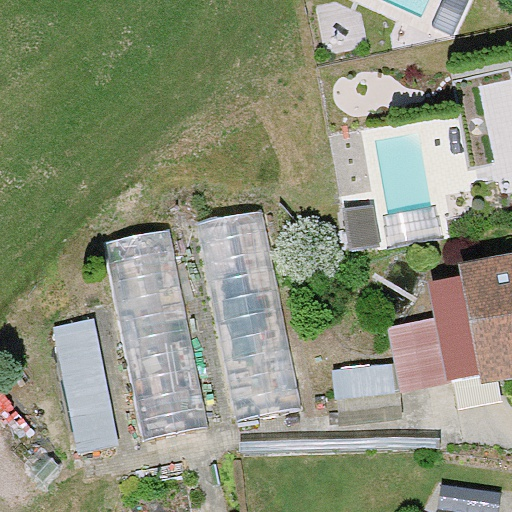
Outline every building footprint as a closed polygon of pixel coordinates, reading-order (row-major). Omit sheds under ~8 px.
[(237,412),(302,400),(264,200),(199,212),(237,412)] [(201,421),(180,222),(115,228),(136,428),(201,421)] [(445,396),(511,384),(511,257),(461,265),(464,282),(430,288),(436,326),(391,333),(401,392),(444,385),(445,396)] [(60,316),(73,448),(116,443),(103,312),(60,316)] [(391,373),(333,374),(334,425),(392,424),(391,373)]
